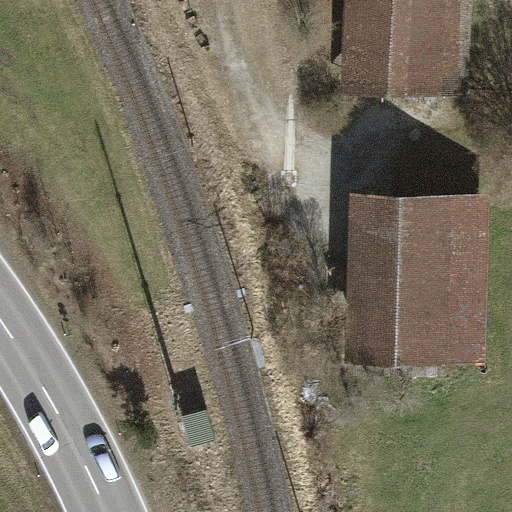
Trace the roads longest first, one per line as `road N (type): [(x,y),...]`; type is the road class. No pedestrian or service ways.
road 1 (track): [(228,0),(328,241)]
road 2 (primary): [(106,511),(77,446),(0,318)]
